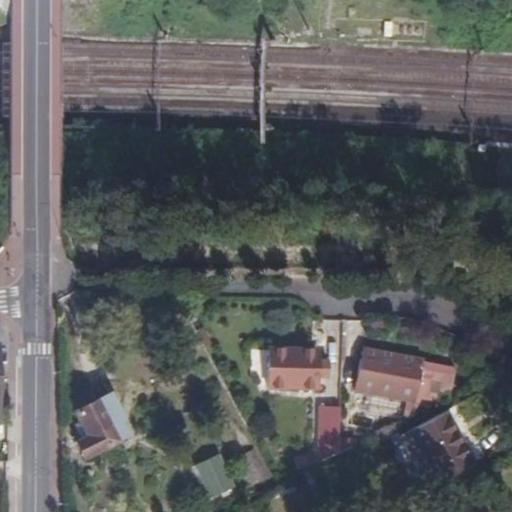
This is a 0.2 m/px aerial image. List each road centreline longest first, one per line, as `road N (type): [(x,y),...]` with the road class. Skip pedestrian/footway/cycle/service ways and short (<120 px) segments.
road 1 (tertiary): [(37,300),(37,0)]
road 2 (residential): [(511,336),(392,288),(290,279)]
road 3 (tertiary): [(35,511),(37,300)]
